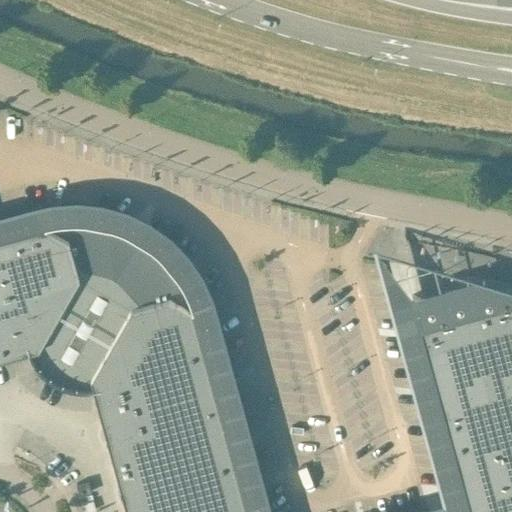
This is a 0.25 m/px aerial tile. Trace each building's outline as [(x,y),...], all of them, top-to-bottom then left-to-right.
[(0,235),(0,356),(21,350),(38,346),(78,275),(77,268),(68,237),(44,224),(0,235)] [(131,305),(130,298),(109,277),(82,268),(77,268),(78,275),(38,346),(21,350),(32,370),(57,386),(86,389),(93,386),(90,376),(131,305)] [(511,511),(511,293),(411,295),(434,378),(445,388),(438,390),(470,511),(511,511)] [(247,511),(192,308),(169,295),(131,305),(90,376),(93,386),(127,511),(247,511)] [(79,495),(91,492),(87,480),(76,483),(79,495)]
